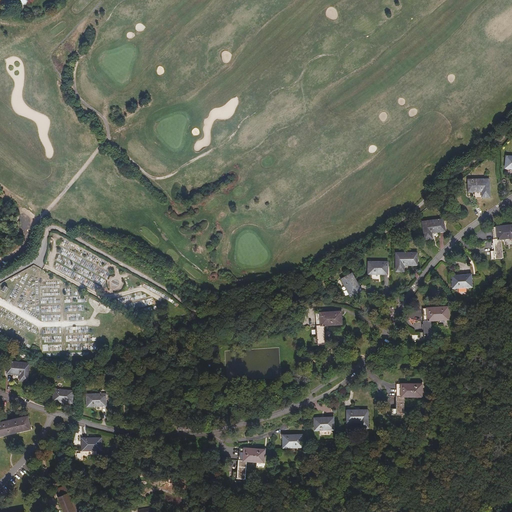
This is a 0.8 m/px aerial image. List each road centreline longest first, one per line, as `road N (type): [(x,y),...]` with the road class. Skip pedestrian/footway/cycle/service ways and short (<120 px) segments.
road 1 (residential): [(0,279),(38,257),(46,229),(56,227),(214,315),(287,291),(387,236),(511,130)]
road 2 (residential): [(511,196),(443,251),(357,369),(293,406),(217,430),(172,433),(123,431),(54,412)]
